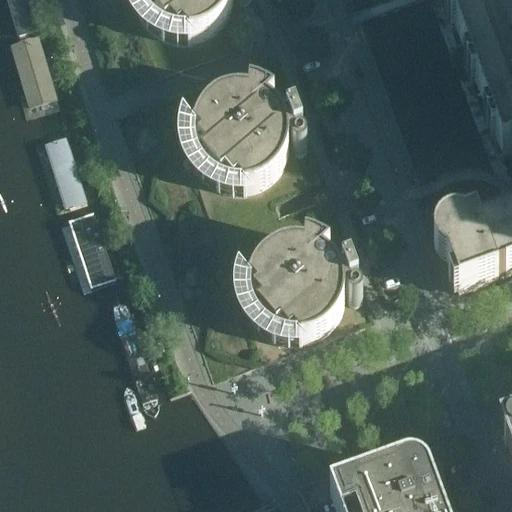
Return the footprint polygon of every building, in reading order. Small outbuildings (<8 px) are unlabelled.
[(11,0),(23,37),(36,33),(26,0),(11,0)] [(143,0),(150,7),(145,11),(165,35),(170,31),(178,40),(182,37),(189,45),(189,46),(194,45),(198,45),(201,43),(204,42),(207,41),(212,38),(215,36),(217,34),(220,31),(222,29),(222,28),(224,26),(226,23),(228,20),(229,16),(230,15),(231,11),(232,8),(232,5),(233,1),(232,0),(143,0)] [(511,0),(439,0),(437,0),(467,81),(511,64),(511,0)] [(40,42),(6,52),(26,123),(60,113),(40,42)] [(511,64),(467,81),(497,162),(511,156),(511,64)] [(271,113),(269,111),(264,108),(261,106),(258,105),(253,103),(248,102),(244,102),(241,102),(236,102),(231,102),(227,103),(224,104),(219,106),(215,109),(210,112),(208,114),(205,116),(203,119),(201,122),(198,126),(196,129),(195,132),(195,134),(194,137),(195,138),(202,146),(197,149),(206,159),(201,163),(221,186),(226,182),(234,192),(238,188),(245,196),(245,198),(250,197),(255,196),(258,194),(262,193),(265,191),(268,189),(270,187),(273,185),(275,183),(277,181),(280,177),(282,173),(284,170),(285,166),(286,163),(287,160),(288,156),(288,155),(288,151),(288,148),(288,144),(287,141),(287,138),(286,134),(285,131),(283,128),(281,125),(280,122),(279,121),(276,118),(274,115),(271,113)] [(57,218),(88,208),(67,142),(36,151),(57,218)] [(296,144),(295,144),(295,145),(293,145),(292,147),(291,149),(291,151),(291,152),(291,153),(291,155),(292,157),(293,158),(295,159),(297,160),(299,160),(301,159),(303,158),(304,157),(306,156),(306,154),(307,154),(307,152),(307,151),(307,149),(306,148),(306,147),(304,145),(303,144),(302,144),(300,143),(299,143),(297,143),(296,144)] [(95,215),(72,224),(102,307),(126,298),(95,215)] [(511,218),(479,230),(476,222),(463,227),(461,226),(459,226),(455,225),(453,226),(451,226),(450,226),(447,227),(444,229),(442,230),(441,231),(439,233),(437,236),(435,238),(435,239),(435,240),(434,243),(434,244),(433,246),(433,247),(433,250),(434,252),(434,253),(435,255),(436,257),(436,259),(438,261),(441,264),(442,265),(444,267),(447,268),(448,268),(458,297),(469,293),(511,277),(511,218)] [(327,265),(324,263),(321,261),(318,259),(314,257),(309,255),(303,254),(298,253),(295,253),(291,253),(286,254),(283,255),(279,256),(274,258),(271,260),(268,262),(264,265),(260,269),(258,271),(256,274),(255,276),(253,279),(252,282),(251,283),(250,286),(249,289),(251,289),(257,297),(253,301),(261,311),(256,315),(276,338),(281,334),(289,344),(294,340),(301,348),(301,349),(304,349),(307,348),(312,347),(316,345),(319,344),(322,342),(324,340),(328,337),(331,334),(333,332),(335,329),(337,326),(339,323),(340,320),(341,317),(342,313),(343,310),(343,308),(344,305),(344,301),(344,298),(343,294),(343,291),(342,288),(341,284),(339,281),(337,277),(335,274),(333,271),(330,267),(327,265)] [(352,296),(351,296),(350,296),(349,297),(348,298),(347,300),(346,302),(346,304),(347,305),(347,307),(348,308),(349,309),(350,310),(352,311),(355,311),(356,311),(358,311),(360,309),(361,308),(362,307),(362,306),(363,305),(363,304),(363,302),(362,300),(362,299),(360,297),(359,296),(358,296),(356,295),(354,295),(353,295),(352,296)] [(123,305),(114,308),(114,325),(143,414),(144,416),(146,417),(148,419),(150,420),(152,421),(154,421),(156,422),(158,420),(159,418),(160,417),(161,414),(161,412),(161,410),(162,408),(162,406),(133,318),(123,305)] [(511,434),(500,439),(511,470),(511,434)] [(438,511),(430,487),(429,485),(428,484),(428,483),(427,481),(424,478),(422,476),(419,475),(415,474),(413,473),(410,473),(407,473),(405,473),(404,474),(368,487),(361,469),(296,493),(306,511),(438,511)]
